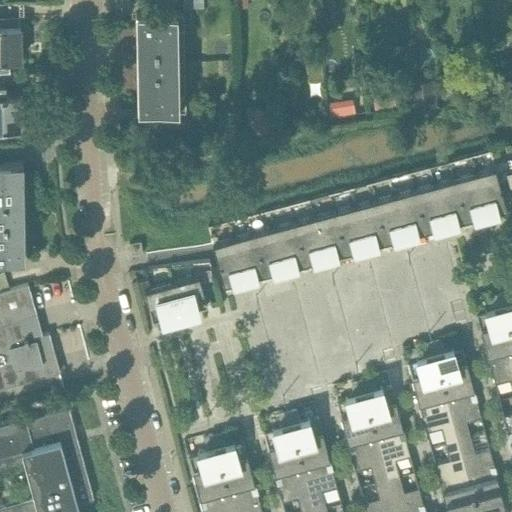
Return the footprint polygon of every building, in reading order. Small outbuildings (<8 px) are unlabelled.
[(135,12),(136,61),(177,60),(177,26),(184,26),(183,11),(135,12)] [(0,26),(0,58),(20,58),(20,26),(0,26)] [(321,52),(306,54),(308,79),(323,78),(321,52)] [(185,109),(185,95),(178,95),(177,60),(136,61),(137,110),(185,109)] [(434,80),(409,81),(410,107),(436,106),(434,80)] [(7,85),(0,85),(0,129),(23,129),(23,97),(7,96),(7,85)] [(399,85),(373,88),(375,105),(401,103),(399,85)] [(468,94),(454,93),(454,103),(468,102),(468,94)] [(329,103),(330,114),(355,112),(353,101),(329,103)] [(252,108),(245,108),(245,131),(272,130),(272,108),(252,108)] [(223,283),(506,208),(499,182),(495,165),(494,163),(490,148),(469,154),(449,159),(429,164),(409,170),(389,175),(369,181),(349,186),(329,191),(309,197),(288,202),(269,207),(248,213),(228,218),(207,224),(215,252),(223,283)] [(509,159),(494,163),(495,165),(499,182),(508,180),(506,172),(511,170),(509,159)] [(0,259),(24,259),(22,161),(0,161),(0,259)] [(131,254),(142,252),(140,240),(129,242),(131,254)] [(200,282),(213,278),(210,267),(193,271),(194,275),(171,282),(179,313),(207,306),(200,282)] [(171,282),(150,287),(147,278),(136,281),(141,297),(145,296),(152,321),(179,313),(171,282)] [(42,334),(28,283),(0,290),(0,387),(59,372),(48,332),(42,334)] [(509,290),(504,291),(499,292),(511,338),(511,337),(511,302),(511,303),(509,290)] [(511,338),(499,292),(490,295),(494,308),(475,313),(484,345),(511,338)] [(470,378),(462,346),(443,351),(440,338),(431,340),(443,386),(470,378)] [(511,390),(511,339),(511,338),(484,345),(494,383),(509,379),(511,390)] [(431,340),(426,342),(422,343),(425,356),(407,361),(415,393),(443,386),(431,340)] [(369,377),(360,379),(372,424),(399,417),(391,385),(372,390),(369,377)] [(443,386),(457,440),(470,436),(466,420),(481,417),(470,378),(443,386)] [(344,432),(372,424),(360,379),(351,382),(354,395),(336,400),(344,432)] [(440,427),(445,443),(457,440),(443,386),(415,393),(426,431),(440,427)] [(25,417),(0,423),(0,511),(79,511),(76,501),(93,496),(78,443),(68,407),(25,419),(25,417)] [(296,408),(287,410),(299,456),(326,448),(318,416),(299,421),(296,408)] [(271,463),(299,456),(287,410),(278,413),(281,426),(263,431),(271,463)] [(511,411),(503,415),(511,449),(511,411)] [(372,424),(386,478),(399,475),(395,459),(410,455),(399,417),(372,424)] [(370,466),(374,482),(386,478),(372,424),(344,432),(355,470),(370,466)] [(224,479),(251,472),(243,440),(224,445),(221,431),(212,434),(224,479)] [(196,487),(224,479),(212,434),(203,436),(206,450),(188,454),(196,487)] [(457,440),(472,493),(499,486),(489,448),(474,452),(470,436),(457,440)] [(444,501),(472,493),(457,440),(445,443),(449,459),(434,463),(444,501)] [(299,456),(313,509),(326,506),(322,490),(336,486),(326,448),(299,456)] [(297,497),(300,511),(303,511),(313,509),(299,456),(271,463),(282,501),(297,497)] [(224,479),(232,511),(254,511),(262,510),(251,472),(224,479)] [(386,478),(395,511),(424,511),(418,486),(403,490),(399,475),(386,478)] [(365,511),(395,511),(386,478),(374,482),(378,497),(363,501),(365,511)] [(232,511),(224,479),(196,487),(203,511),(232,511)] [(476,511),(506,511),(499,486),(472,493),(476,511)] [(447,511),(476,511),(472,493),(444,501),(447,511)]
